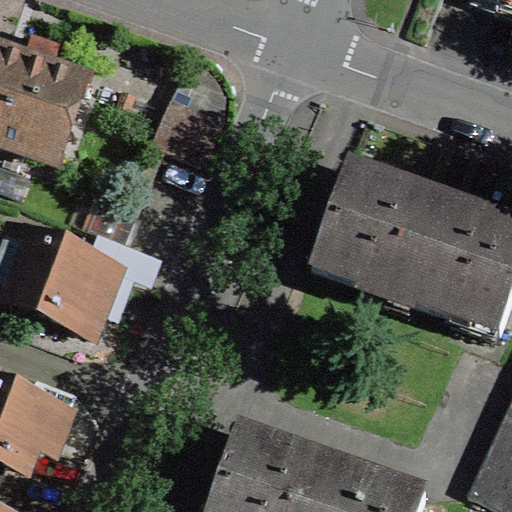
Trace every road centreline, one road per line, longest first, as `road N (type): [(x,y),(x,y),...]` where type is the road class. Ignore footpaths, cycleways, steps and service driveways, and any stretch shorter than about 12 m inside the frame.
road 1 (residential): [(112,511),(293,45)]
road 2 (residential): [(511,121),(293,45)]
road 3 (residential): [(293,45),(164,0)]
